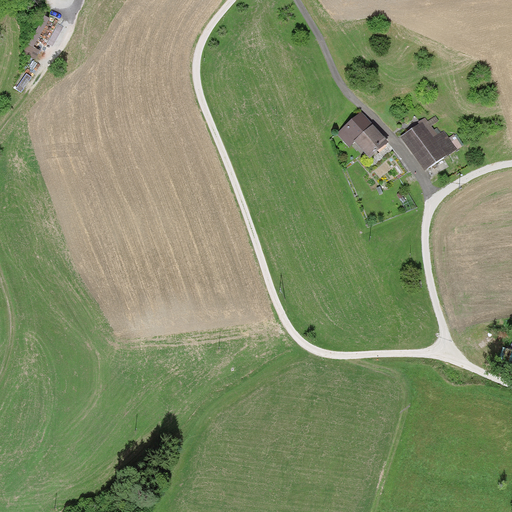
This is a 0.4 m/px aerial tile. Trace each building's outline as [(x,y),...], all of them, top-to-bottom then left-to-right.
[(38,22),(31,36),(49,45),(56,32),(38,22)] [(25,45),(20,55),(34,62),(40,53),(25,45)] [(353,146),(370,133),(359,120),(339,136),(349,149),(353,146)] [(424,125),(401,141),(423,174),(461,149),(453,138),(448,141),(444,135),(434,141),(424,125)] [(370,133),(353,146),(364,160),(381,147),(370,133)] [(511,355),(500,353),(497,367),(511,370),(511,355)]
